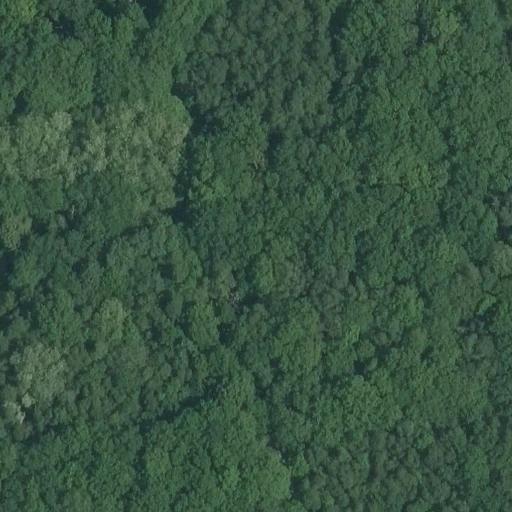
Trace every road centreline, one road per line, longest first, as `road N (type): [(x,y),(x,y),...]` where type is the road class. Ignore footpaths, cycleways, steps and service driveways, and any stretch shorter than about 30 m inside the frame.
road 1 (track): [(297,511),(221,321),(198,235),(191,0)]
road 2 (unclassified): [(191,95),(0,128)]
